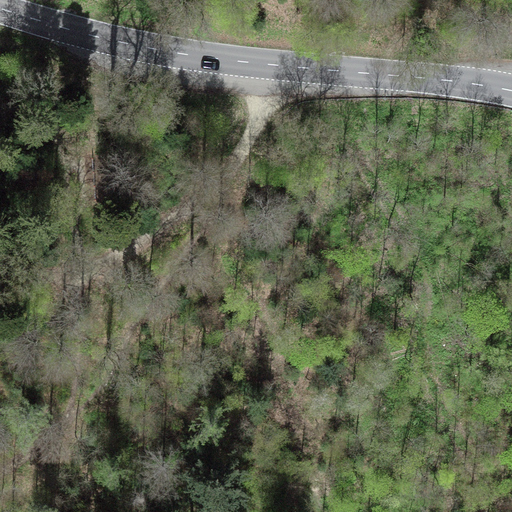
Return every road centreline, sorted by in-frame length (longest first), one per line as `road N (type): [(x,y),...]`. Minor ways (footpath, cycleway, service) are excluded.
road 1 (tertiary): [(511,98),(95,41),(0,14)]
road 2 (track): [(292,71),(265,77),(262,108),(224,172),(171,230),(41,271),(0,253)]
